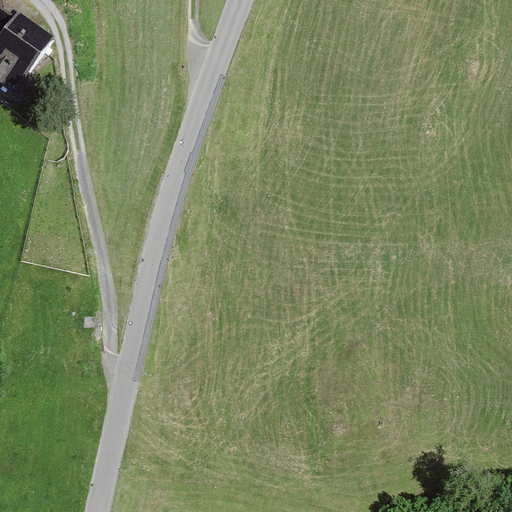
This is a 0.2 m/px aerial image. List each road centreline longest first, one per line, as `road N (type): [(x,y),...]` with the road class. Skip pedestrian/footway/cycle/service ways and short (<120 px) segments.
road 1 (tertiary): [(126,389),(173,189),(240,0)]
road 2 (unclassified): [(126,389),(111,359),(60,35),(36,0)]
road 3 (tertiary): [(98,511),(126,389)]
